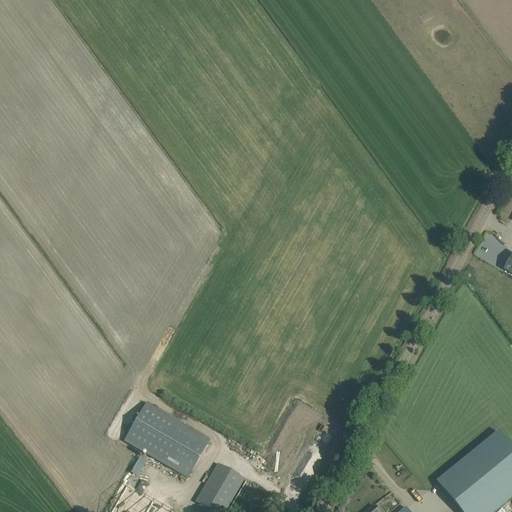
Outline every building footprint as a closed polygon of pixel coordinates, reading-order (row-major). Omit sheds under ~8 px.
[(146,403),(123,442),(188,479),(211,440),(146,403)] [(511,450),(500,435),(437,485),(459,511),(498,511),(511,501),(511,450)] [(262,471),(267,461),(262,458),(256,468),(262,471)] [(224,511),(243,480),(217,465),(195,503),(199,506),(195,511),(224,511)] [(246,481),(227,511),(260,511),(270,495),(246,481)] [(147,483),(132,510),(134,511),(176,511),(182,503),(147,483)]
